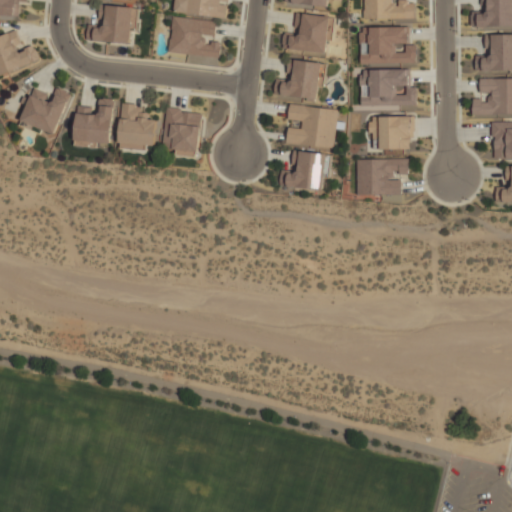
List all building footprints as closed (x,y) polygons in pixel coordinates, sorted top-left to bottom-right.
[(0,0),(0,14),(19,15),(20,1),(29,2),(28,0),(0,0)] [(229,0),(229,1),(221,0),(221,4),(228,5),(226,18),(187,13),(188,0),(229,0)] [(405,0),(363,0),(363,18),(415,19),(415,3),(406,2),(405,0)] [(511,0),(479,0),(480,26),(511,25),(511,0)] [(132,42),(133,6),(99,5),(99,18),(104,18),(104,27),(95,27),(94,41),(132,42)] [(326,51),(327,39),(333,40),(334,15),(301,14),(301,33),(285,32),(285,40),(290,40),(289,50),(326,51)] [(173,16),(217,21),(216,35),(203,34),(203,36),(205,37),(206,38),(207,39),(207,40),(206,44),(212,45),(212,41),(222,42),(220,58),(169,52),(170,39),(171,39),(173,29),(171,29),(173,16)] [(368,27),(368,53),(361,53),(361,63),(400,63),(400,66),(417,66),(416,45),(405,45),(405,52),(395,52),(395,44),(409,44),(409,26),(368,27)] [(0,36),(0,75),(40,61),(33,44),(22,48),(16,30),(0,36)] [(484,71),(509,70),(510,74),(511,73),(511,33),(483,35),(484,71)] [(281,95),(319,99),(323,62),(288,59),(286,79),(277,78),(276,86),(282,86),(281,95)] [(361,106),(416,105),(416,87),(410,87),(410,69),(359,70),(359,84),(371,84),(371,97),(361,97),(361,106)] [(473,114),(511,113),(511,78),(479,79),(480,93),(488,93),(489,99),(473,100),(473,114)] [(21,121),(56,134),(72,92),(57,87),(51,102),(45,100),(48,93),(33,88),(21,121)] [(114,98),(100,97),(99,112),(92,112),(92,107),(77,106),(75,140),(112,142),(114,98)] [(291,103),(340,109),(335,148),(287,142),(289,127),(302,128),(303,120),(289,119),(291,103)] [(157,116),(142,115),(143,104),(121,104),(120,148),(146,149),(146,145),(156,145),(157,116)] [(200,151),(202,111),(166,109),(163,148),(200,151)] [(380,149),(413,149),(412,115),(370,116),(371,140),(379,140),(380,149)] [(494,158),(511,158),(511,121),(491,121),(491,136),(494,136),(494,158)] [(326,189),(328,153),(294,151),(293,170),(284,170),(283,186),(326,189)] [(356,159),(357,195),(401,194),(400,176),(409,176),(408,158),(356,159)]
